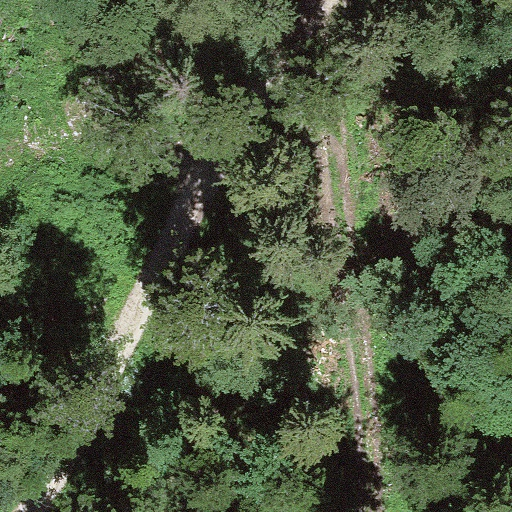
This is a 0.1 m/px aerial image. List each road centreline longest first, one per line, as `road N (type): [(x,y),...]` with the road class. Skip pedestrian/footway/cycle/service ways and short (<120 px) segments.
road 1 (track): [(326,0),(202,205),(35,511)]
road 2 (track): [(325,1),(347,270),(349,511)]
